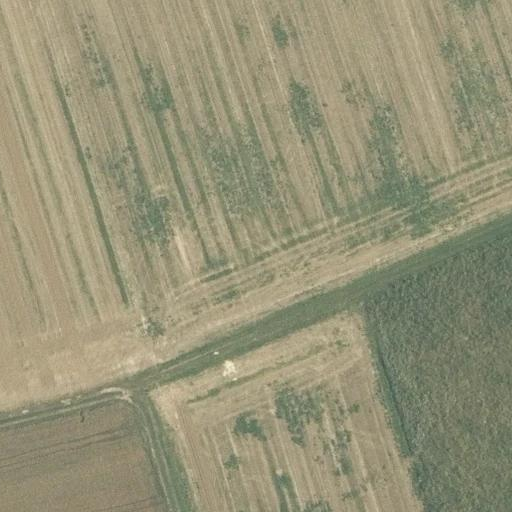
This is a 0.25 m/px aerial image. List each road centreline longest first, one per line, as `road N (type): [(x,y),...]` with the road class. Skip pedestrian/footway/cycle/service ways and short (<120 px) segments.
road 1 (track): [(136,393),(511,233)]
road 2 (track): [(0,425),(136,393),(173,511)]
